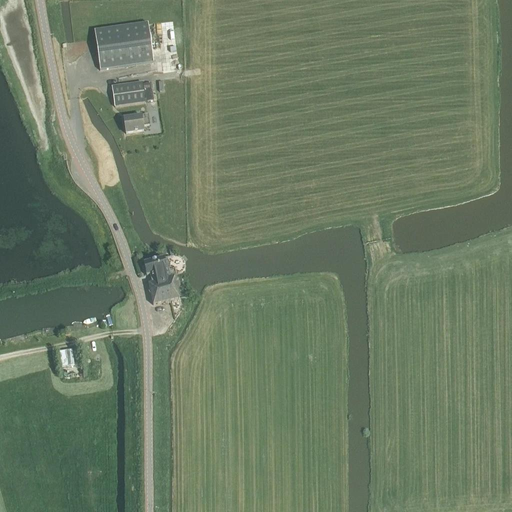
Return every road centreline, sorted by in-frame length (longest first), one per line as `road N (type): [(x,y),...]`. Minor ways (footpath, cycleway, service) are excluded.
road 1 (tertiary): [(151,511),(145,316),(118,231),(66,127),(39,0)]
road 2 (track): [(0,358),(148,332)]
